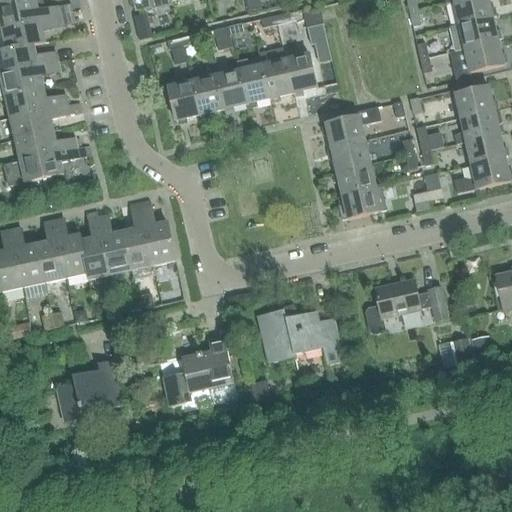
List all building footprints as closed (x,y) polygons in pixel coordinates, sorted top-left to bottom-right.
[(0,0),(0,10),(36,2),(43,0),(0,0)] [(36,2),(0,10),(0,19),(3,33),(60,19),(58,9),(46,12),(43,0),(36,2)] [(131,0),(135,13),(152,8),(153,11),(172,7),(169,0),(131,0)] [(407,0),(410,15),(419,13),(415,0),(407,0)] [(460,28),(493,20),(492,19),(495,18),(493,10),(491,10),(488,0),(473,0),(454,4),(460,28)] [(58,9),(60,19),(74,16),(71,6),(58,9)] [(304,14),(308,29),(324,26),(320,11),(304,14)] [(419,13),(410,15),(413,28),(421,26),(419,13)] [(289,15),(276,18),(278,26),(291,23),(289,15)] [(76,26),(74,16),(60,19),(63,29),(76,26)] [(148,18),(135,21),(137,28),(150,25),(148,18)] [(278,26),(276,18),(261,21),(263,29),(278,26)] [(60,19),(3,33),(8,52),(8,54),(35,48),(47,45),(44,33),(63,29),(60,19)] [(496,34),(493,20),(460,28),(451,30),(456,53),(465,51),(465,52),(498,44),(498,42),(500,41),(498,33),(496,34)] [(229,29),(231,37),(245,34),(243,25),(229,29)] [(217,41),(231,37),(229,29),(214,32),(217,41)] [(325,31),(309,35),(312,47),(315,47),(328,44),(325,31)] [(182,39),(184,48),(198,45),(196,36),(182,39)] [(170,52),(184,48),(182,39),(168,43),(170,52)] [(498,44),(465,52),(471,76),(503,68),(503,66),(505,66),(503,57),(501,57),(498,44)] [(429,60),(426,45),(417,47),(421,62),(429,60)] [(8,52),(0,54),(0,72),(1,78),(58,65),(56,55),(37,59),(35,48),(8,54),(8,52)] [(283,49),(260,54),(262,62),(263,68),(262,68),(270,102),(273,101),(273,104),(281,102),(281,99),(295,96),(286,62),(287,62),(283,49)] [(287,62),(286,62),(295,96),(296,96),(297,98),(304,96),(303,94),(318,91),(310,57),(287,62)] [(429,60),(421,62),(424,75),(433,74),(429,60)] [(249,62),(237,65),(239,73),(247,107),(249,107),(250,109),(258,107),(258,105),(270,102),(262,68),(263,68),(262,62),(249,65),(249,62)] [(58,65),(1,78),(6,99),(45,90),(43,79),(61,75),(58,65)] [(222,70),(213,72),(215,79),(223,113),(225,112),(226,115),(234,113),(234,111),(247,107),(239,73),(224,77),(222,70)] [(198,75),(190,77),(192,84),(199,118),(203,117),(203,120),(211,118),(211,115),(223,113),(215,79),(200,82),(198,75)] [(175,80),(167,81),(169,90),(168,90),(176,124),(180,123),(181,125),(188,123),(188,121),(199,118),(192,84),(177,88),(175,80)] [(455,97),(461,121),(495,113),(495,112),(495,111),(497,111),(495,103),(493,103),(489,89),(455,97)] [(45,90),(6,99),(11,121),(68,107),(66,98),(48,102),(45,90)] [(410,102),(414,116),(422,114),(419,100),(410,102)] [(394,106),(397,120),(406,118),(402,104),(394,106)] [(68,107),(11,121),(16,142),(55,133),(52,121),(71,117),(68,107)] [(326,129),(325,129),(327,138),(328,137),(331,151),(365,143),(362,128),(381,123),(378,110),(359,114),(360,119),(326,127),(326,129)] [(461,121),(464,133),(458,137),(456,138),(458,146),(466,144),(501,136),(500,134),(502,134),(500,126),(502,124),(500,113),(497,112),(495,112),(495,113),(461,121)] [(55,133),(16,142),(21,164),(78,150),(76,140),(58,145),(55,133)] [(466,144),(472,168),(506,160),(505,158),(507,157),(505,150),(504,150),(501,136),(466,144)] [(419,140),(422,154),(430,153),(427,138),(419,140)] [(403,144),(406,158),(415,156),(411,142),(403,144)] [(332,153),(330,154),(332,161),(334,161),(337,174),(371,166),(365,143),(331,151),(332,153)] [(21,164),(5,168),(10,189),(65,177),(63,165),(81,160),(78,150),(21,164)] [(433,166),(430,153),(422,154),(425,168),(433,166)] [(415,156),(406,158),(410,172),(418,170),(415,156)] [(475,182),(464,181),(455,183),(457,196),(511,184),(511,182),(511,181),(511,179),(510,172),(509,173),(506,160),(472,168),(475,182)] [(337,176),(336,177),(337,184),(339,184),(342,198),(377,190),(371,166),(337,174),(337,176)] [(343,200),(341,200),(346,221),(348,221),(348,222),(382,214),(382,213),(393,210),(388,188),(377,190),(342,198),(343,200)] [(427,194),(429,202),(444,199),(442,191),(427,194)] [(415,205),(429,202),(427,194),(414,197),(415,205)] [(151,203),(141,205),(155,269),(177,265),(168,225),(157,228),(151,203)] [(137,232),(125,234),(133,274),(155,269),(141,205),(132,207),(137,232)] [(93,241),(82,243),(89,277),(88,277),(89,283),(111,279),(98,220),(97,214),(88,216),(93,241)] [(98,220),(111,279),(133,274),(125,234),(112,237),(108,218),(98,220)] [(65,222),(55,224),(67,282),(88,277),(89,277),(82,243),(81,237),(69,240),(65,222)] [(49,244),(37,246),(46,286),(67,282),(55,224),(45,226),(49,244)] [(22,231),(12,233),(25,291),(46,286),(37,246),(26,249),(22,231)] [(25,291),(12,233),(3,235),(6,253),(0,254),(0,284),(2,295),(25,291)] [(511,275),(497,279),(505,312),(511,310),(511,275)] [(385,333),(383,322),(421,313),(433,310),(436,324),(449,321),(442,290),(429,293),(429,294),(417,297),(414,284),(375,293),(379,309),(369,311),(367,315),(371,334),(375,336),(385,333)] [(271,365),(296,359),(296,358),(324,352),(328,368),(344,364),(334,322),(319,325),(317,315),(298,320),(296,310),(260,319),(271,365)] [(31,325),(22,327),(25,340),(33,338),(31,325)] [(191,404),(190,396),(235,385),(224,339),(210,342),(212,354),(204,356),(204,354),(197,356),(197,357),(181,361),(185,374),(163,378),(169,408),(191,404)] [(476,364),(470,340),(451,344),(456,369),(476,364)] [(99,368),(100,375),(75,381),(77,388),(58,393),(65,424),(85,420),(83,412),(109,406),(110,410),(124,407),(114,364),(99,368)] [(256,401),(257,405),(270,402),(269,398),(270,398),(267,382),(252,385),(256,401)]
